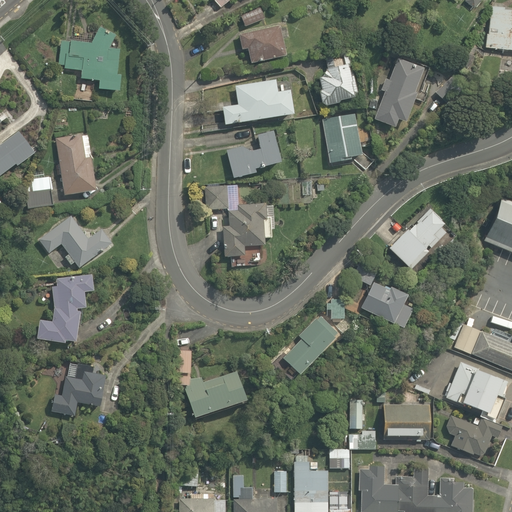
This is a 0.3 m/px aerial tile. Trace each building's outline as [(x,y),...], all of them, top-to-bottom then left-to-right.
[(511,7),(490,4),(483,48),(511,49),(511,7)] [(264,18),(260,7),(237,16),(242,27),(264,18)] [(283,56),(275,24),(235,33),(239,48),(246,46),(250,63),(283,56)] [(110,41),(56,39),(55,66),(80,67),(80,79),(98,79),(98,89),(119,89),(120,73),(116,73),(117,45),(110,45),(110,41)] [(358,96),(346,52),(324,58),(327,72),(314,76),(322,106),(358,96)] [(431,72),(394,58),(372,118),(393,126),(397,117),(407,121),(416,98),(421,100),(431,72)] [(467,86),(455,74),(435,94),(448,106),(467,86)] [(220,106),(223,123),(292,112),(289,89),(275,92),(273,78),(235,84),(238,104),(220,106)] [(354,113),(323,117),(329,161),(360,157),(354,113)] [(279,160),(268,127),(254,132),(260,150),(244,155),(240,145),(226,149),(235,178),(254,172),(253,169),(279,160)] [(34,151),(20,131),(0,144),(0,173),(17,162),(17,163),(34,151)] [(85,134),(56,138),(63,193),(92,189),(85,134)] [(53,205),(51,174),(28,175),(30,206),(53,205)] [(224,186),(203,187),(204,208),(226,207),(224,186)] [(511,200),(502,197),(483,241),(511,253),(511,200)] [(273,203),(228,203),(228,226),(223,226),(223,255),(244,255),(244,245),(263,245),(263,235),(273,235),(273,203)] [(429,208),(388,247),(409,269),(450,229),(429,208)] [(90,236),(72,213),(38,239),(49,252),(61,243),(69,253),(65,257),(70,263),(73,261),(77,266),(110,240),(100,228),(90,236)] [(349,275),(369,284),(361,302),(352,298),(348,308),(391,328),(393,322),(403,327),(414,305),(407,302),(411,293),(373,276),(376,269),(357,259),(349,275)] [(89,270),(58,276),(51,319),(38,317),(35,338),(63,343),(64,338),(73,339),(79,308),(85,306),(83,291),(93,289),(89,270)] [(343,297),(330,297),(331,318),(343,317),(343,297)] [(335,334),(317,317),(275,364),(293,381),(335,334)] [(511,343),(478,329),(469,349),(511,368),(511,343)] [(200,374),(188,377),(189,347),(170,346),(169,383),(182,384),(192,416),(242,401),(235,371),(201,379),(200,374)] [(107,368),(70,360),(63,393),(55,391),(51,412),(75,417),(78,403),(98,408),(107,368)] [(511,401),(511,382),(474,366),(458,401),(503,421),(511,401)] [(364,398),(348,397),(345,430),(361,432),(364,398)] [(379,434),(420,435),(420,438),(434,439),(434,430),(434,404),(380,403),(379,434)] [(475,425),(452,415),(446,429),(456,434),(452,443),(481,456),(490,436),(496,439),(502,425),(480,415),(475,425)] [(349,449),(328,449),(329,458),(338,458),(339,469),(349,469),(349,449)] [(328,511),(329,508),(330,468),(308,468),(308,459),(292,459),(291,511),(305,511),(304,511),(328,511)] [(382,464),(362,464),(361,511),(471,511),(471,486),(460,486),(461,475),(440,475),(439,492),(427,492),(427,462),(414,462),(413,478),(393,478),(393,483),(382,483),(382,464)] [(287,467),(275,467),(274,492),(285,492),(287,467)] [(179,475),(178,484),(197,486),(197,476),(179,475)] [(277,511),(278,497),(234,497),(233,511),(277,511)] [(224,511),(225,498),(178,498),(178,511),(224,511)]
